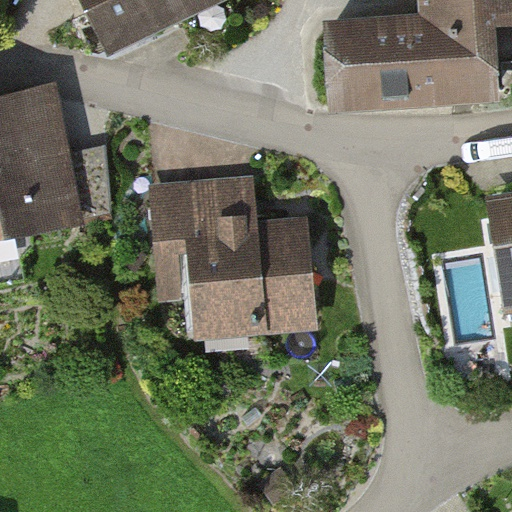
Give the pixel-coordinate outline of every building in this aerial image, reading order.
[(80,0),(105,51),(212,0),(80,0)] [(511,0),(429,0),(431,25),(335,30),(338,104),(494,96),(490,26),(511,24),(511,0)] [(0,242),(71,227),(44,99),(0,107),(0,242)] [(252,314),(253,328),(314,323),(306,228),(256,232),(254,216),(203,221),(200,189),(154,193),(160,258),(194,255),(200,318),(252,314)] [(511,205),(495,208),(511,316),(511,205)]
